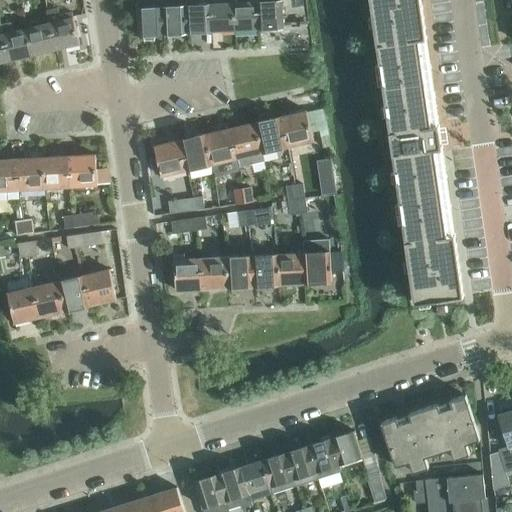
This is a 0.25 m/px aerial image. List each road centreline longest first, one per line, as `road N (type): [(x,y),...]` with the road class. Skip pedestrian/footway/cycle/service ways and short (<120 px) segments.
road 1 (residential): [(170,451),(103,0)]
road 2 (residential): [(170,451),(511,340)]
road 3 (residential): [(511,340),(465,0)]
road 4 (residential): [(0,505),(170,451)]
